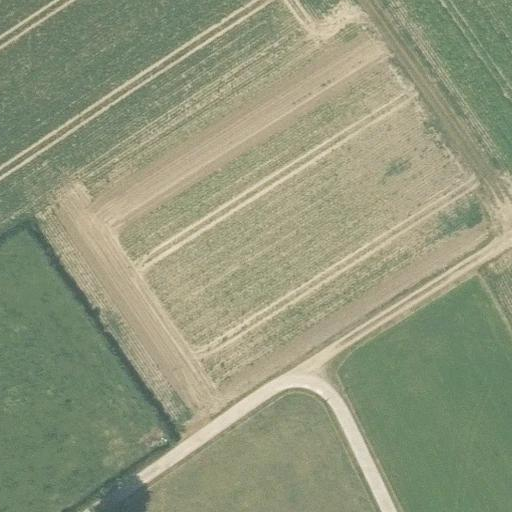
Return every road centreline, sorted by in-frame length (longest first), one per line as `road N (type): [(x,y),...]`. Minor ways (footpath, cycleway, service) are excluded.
road 1 (track): [(511,218),(360,0)]
road 2 (track): [(315,364),(511,239)]
